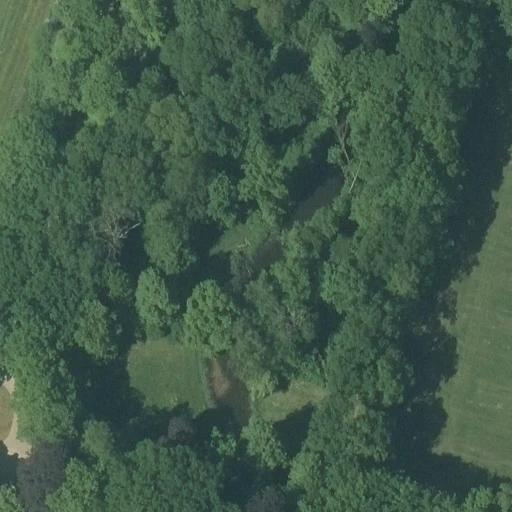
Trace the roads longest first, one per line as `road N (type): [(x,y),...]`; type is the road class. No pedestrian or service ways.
road 1 (track): [(438,0),(315,511)]
road 2 (track): [(20,337),(137,0)]
